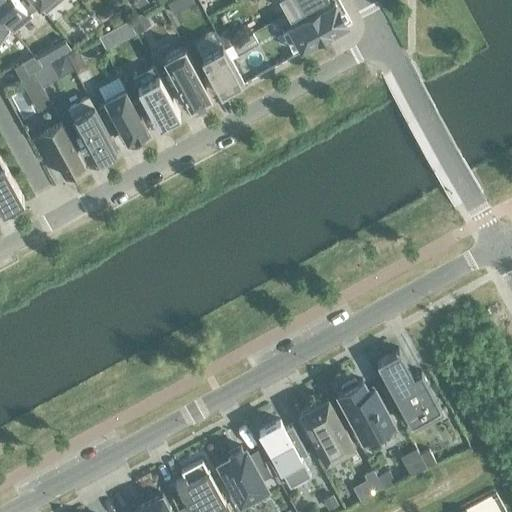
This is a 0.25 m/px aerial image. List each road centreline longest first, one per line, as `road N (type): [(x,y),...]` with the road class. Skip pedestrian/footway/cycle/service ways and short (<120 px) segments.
road 1 (residential): [(496,246),(14,511)]
road 2 (residential): [(383,41),(60,223)]
road 3 (residential): [(398,67),(496,246)]
road 4 (unclassified): [(60,223),(0,111)]
